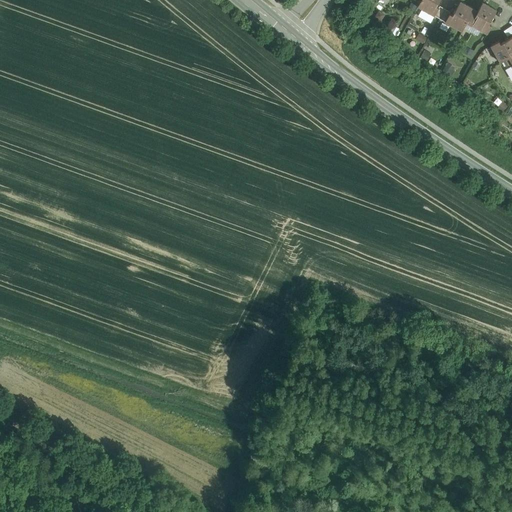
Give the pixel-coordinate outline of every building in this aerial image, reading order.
[(420,0),(417,7),(434,16),(439,8),(436,6),(439,0),(420,0)] [(460,1),(452,15),(449,14),(445,22),(462,31),(466,23),(487,34),(491,26),(488,24),(496,10),(482,2),(477,11),(460,1)] [(445,9),(440,6),(439,8),(434,16),(439,19),(445,9)] [(445,9),(439,19),(445,22),(449,14),(450,12),(445,9)] [(511,36),(500,44),(498,41),(490,46),(500,62),(509,57),(511,63),(511,36)]
